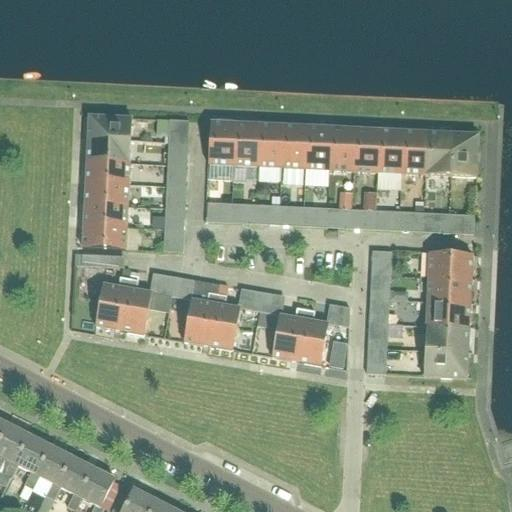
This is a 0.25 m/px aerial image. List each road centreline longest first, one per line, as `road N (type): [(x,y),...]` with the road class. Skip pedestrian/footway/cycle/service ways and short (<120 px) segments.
road 1 (tertiary): [(285,511),(0,366)]
road 2 (residential): [(348,511),(361,302)]
road 3 (residential): [(194,274),(361,302)]
road 4 (residential): [(365,243),(198,236)]
